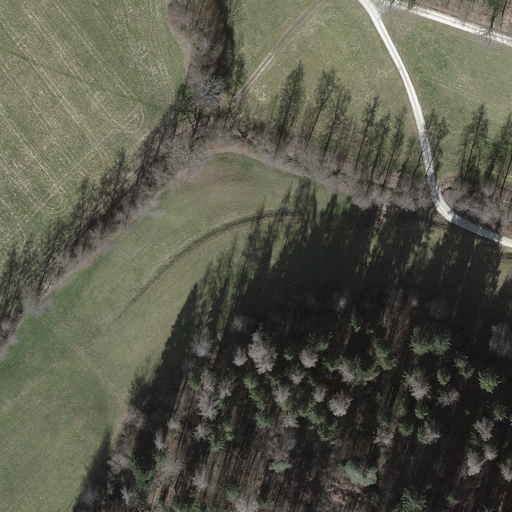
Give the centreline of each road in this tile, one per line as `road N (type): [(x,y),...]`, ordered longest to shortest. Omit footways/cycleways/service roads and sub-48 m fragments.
road 1 (track): [(365,0),(410,81),(443,207),(511,242)]
road 2 (track): [(511,38),(396,0)]
